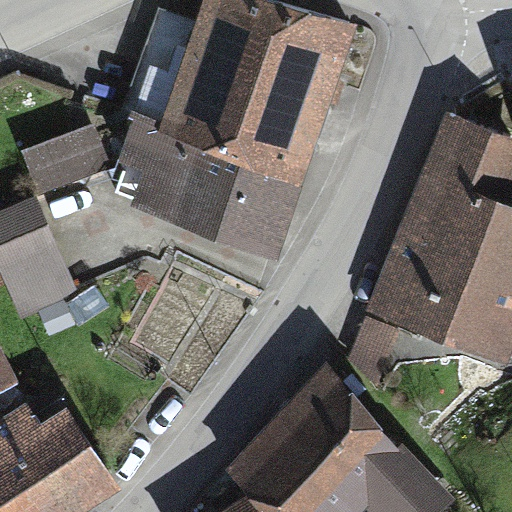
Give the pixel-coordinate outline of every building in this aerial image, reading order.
[(158,121),(130,200),(276,250),(348,43),(223,0),(198,0),(190,27),(158,121)] [(124,110),(158,121),(190,27),(156,16),(124,110)] [(511,155),(434,125),(361,312),(511,371),(511,218),(494,212),(511,166),(511,155)] [(93,133),(25,161),(40,196),(107,168),(93,133)] [(0,213),(0,383),(2,383),(0,379),(0,299),(8,296),(17,315),(65,292),(21,203),(0,213)] [(323,378),(222,482),(253,511),(342,511),(348,506),(354,511),(417,511),(439,490),(323,378)] [(0,511),(109,511),(64,423),(28,441),(14,413),(0,420),(0,511)]
